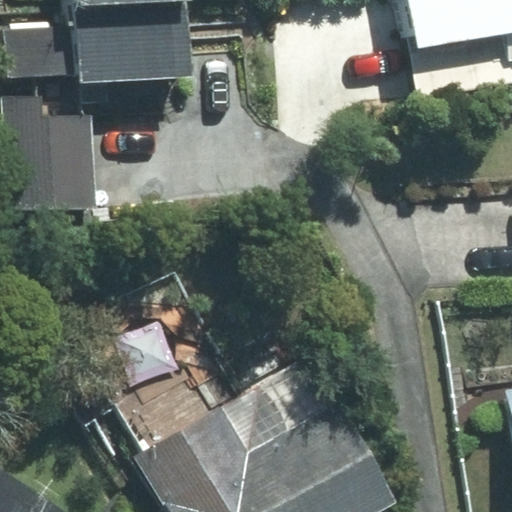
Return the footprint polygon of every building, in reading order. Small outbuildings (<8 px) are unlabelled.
[(0,77),(180,72),(177,0),(58,0),(59,30),(0,31),(0,77)] [(511,52),(511,0),(390,0),(397,42),(497,26),(501,54),(511,52)] [(0,209),(91,207),(88,115),(36,117),(35,95),(0,96),(0,209)] [(511,384),(498,386),(511,485),(511,384)] [(163,511),(358,511),(382,499),(328,401),(241,448),(216,401),(129,450),(163,511)] [(0,511),(54,511),(0,476),(0,511)]
